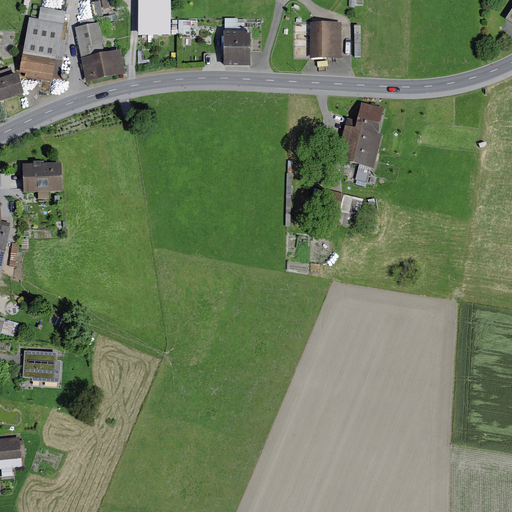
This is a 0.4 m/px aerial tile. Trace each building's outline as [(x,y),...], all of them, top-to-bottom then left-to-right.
[(175,0),(142,0),(141,38),(174,38),(175,0)] [(68,26),(33,20),(23,74),(58,80),(68,26)] [(97,24),(76,29),(82,59),(104,54),(97,24)] [(342,26),(315,25),(314,58),(341,59),(342,26)] [(250,33),(227,33),(227,63),(250,63),(250,33)] [(82,59),(80,60),(85,83),(124,74),(119,51),(104,54),(82,59)] [(15,75),(0,80),(0,106),(23,98),(15,75)] [(380,109),(363,105),(351,162),(368,166),(380,109)] [(65,166),(30,164),(28,188),(64,190),(65,166)] [(360,179),(367,177),(364,168),(358,170),(360,179)] [(0,333),(13,337),(17,324),(0,319),(0,333)] [(59,354),(29,352),(27,380),(57,382),(59,354)] [(24,438),(2,439),(3,469),(25,468),(24,438)]
